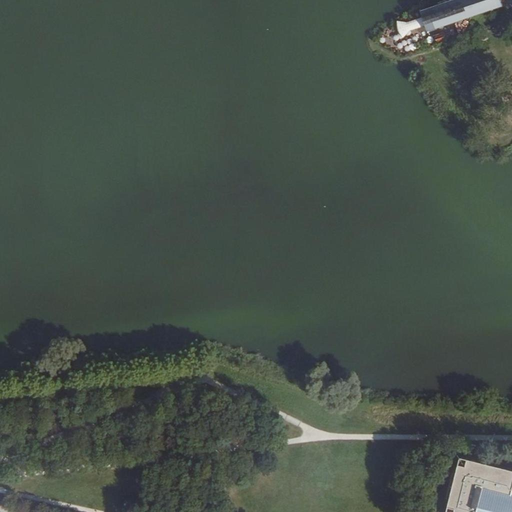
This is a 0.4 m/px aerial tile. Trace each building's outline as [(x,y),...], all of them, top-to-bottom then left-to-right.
[(471,15),(497,6),(494,0),(448,0),(431,6),(429,7),(436,27),(438,26),(453,21),(471,15)] [(436,27),(429,7),(420,10),(422,17),(405,23),(396,22),(395,23),(395,25),(395,26),(395,27),(395,28),(395,29),(395,30),(396,31),(397,32),(397,33),(398,34),(399,35),(400,36),(401,36),(408,30),(425,24),(427,30),(436,27)] [(471,15),(453,21),(459,38),(471,15)] [(476,511),(480,499),(473,497),(475,487),(511,496),(511,471),(483,464),(484,461),(464,455),(462,462),(455,460),(444,503),(451,506),(449,511),(476,511)] [(511,511),(511,496),(475,487),(473,497),(480,499),(476,511),(511,511)]
